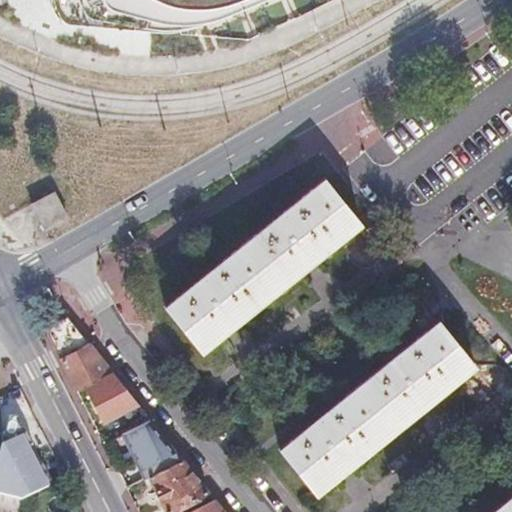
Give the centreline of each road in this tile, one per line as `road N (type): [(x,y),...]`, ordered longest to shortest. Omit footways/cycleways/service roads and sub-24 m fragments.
road 1 (tertiary): [(61,255),(437,37),(484,0)]
road 2 (residential): [(61,255),(262,511)]
road 3 (secondary): [(0,312),(107,511)]
